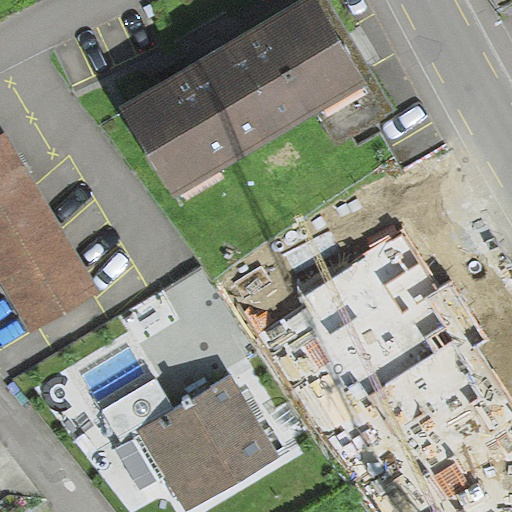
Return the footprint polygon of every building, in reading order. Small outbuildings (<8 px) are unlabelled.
[(319,0),(303,0),(120,103),(173,197),(369,87),(319,0)] [(12,135),(0,141),(0,268),(34,329),(101,292),(12,135)] [(435,168),(323,233),(377,327),(490,263),(435,168)] [(199,397),(120,448),(148,490),(164,480),(185,511),(186,511),(280,452),(232,376),(199,397)] [(397,468),(424,511),(511,511),(511,481),(473,420),(397,468)]
